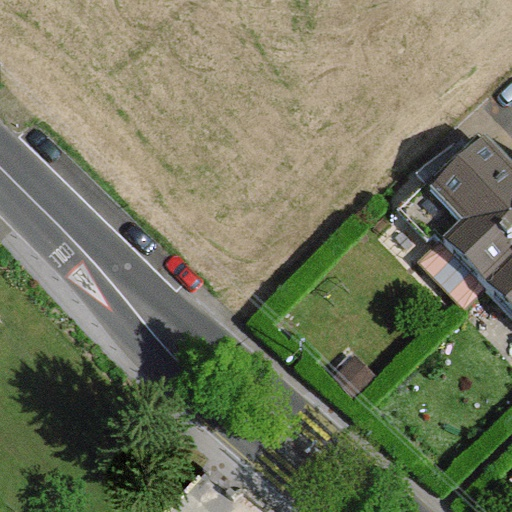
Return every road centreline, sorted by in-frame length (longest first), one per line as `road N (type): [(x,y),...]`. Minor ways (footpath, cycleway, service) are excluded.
road 1 (tertiary): [(408,511),(198,322),(62,228)]
road 2 (tertiary): [(62,228),(157,365),(323,511)]
